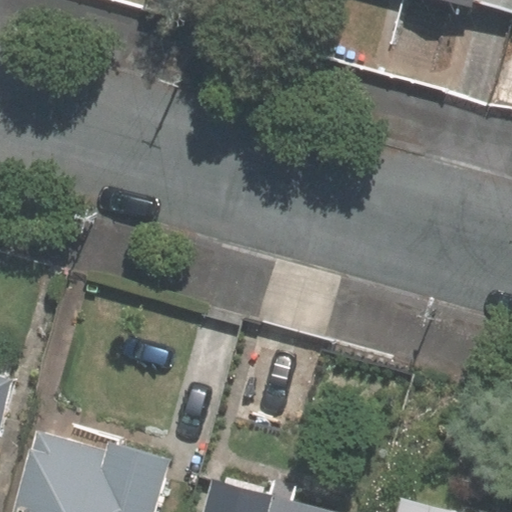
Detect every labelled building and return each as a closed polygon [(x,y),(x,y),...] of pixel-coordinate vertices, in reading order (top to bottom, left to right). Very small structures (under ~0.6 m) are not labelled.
[(145,0),(143,9),(194,22),(199,0),(145,0)] [(0,372),(0,454),(21,379),(0,372)] [(51,429),(27,511),(164,511),(180,456),(128,441),(124,450),(51,429)] [(347,511),(232,480),(223,511),(347,511)] [(462,511),(418,501),(415,511),(462,511)]
